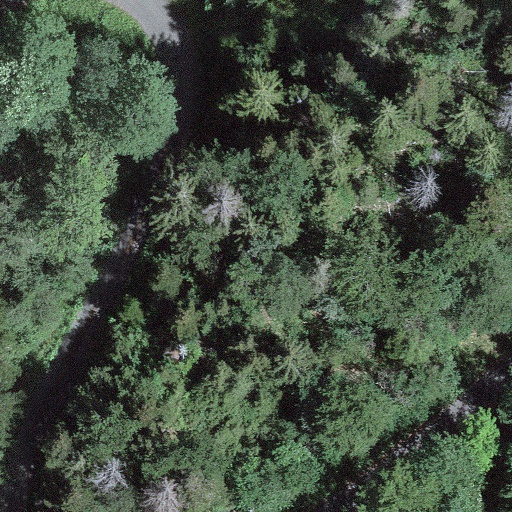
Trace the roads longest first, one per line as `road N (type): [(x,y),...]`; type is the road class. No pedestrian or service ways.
road 1 (track): [(21,511),(36,455),(142,248),(184,142),(191,84),(162,22),(129,0)]
road 2 (track): [(511,383),(357,511)]
